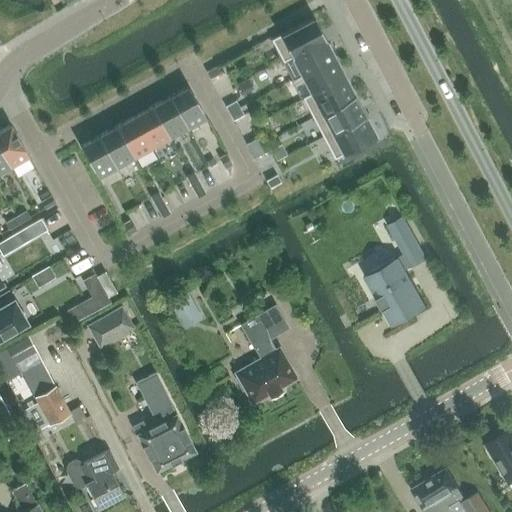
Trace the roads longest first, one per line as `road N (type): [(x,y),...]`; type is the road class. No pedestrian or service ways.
road 1 (unclassified): [(258,511),(511,369)]
road 2 (residential): [(1,79),(40,149),(183,71),(197,75)]
road 3 (tertiary): [(399,0),(511,214)]
road 4 (residential): [(115,0),(19,58),(1,79)]
road 5 (residential): [(355,0),(413,116)]
